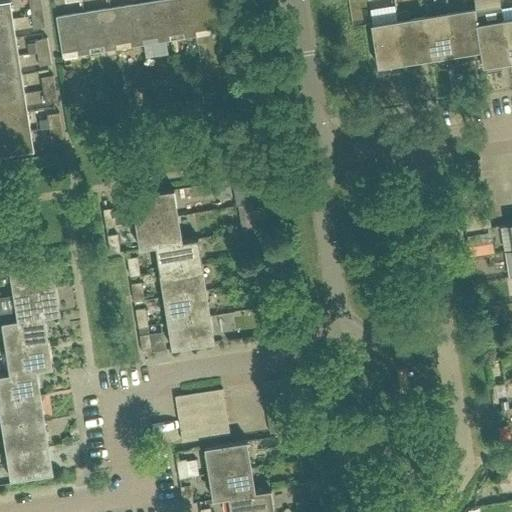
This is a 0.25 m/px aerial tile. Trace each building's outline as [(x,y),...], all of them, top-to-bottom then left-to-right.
[(0,0),(0,19),(13,17),(10,0),(0,0)] [(28,0),(31,14),(43,12),(41,0),(28,0)] [(158,41),(170,39),(163,0),(146,0),(137,2),(143,43),(144,43),(143,37),(157,35),(158,41)] [(184,36),(196,34),(190,0),(163,0),(170,39),(169,33),(183,31),(184,36)] [(218,0),(190,0),(196,34),(197,34),(196,28),(210,26),(211,32),(224,30),(218,0)] [(137,2),(110,6),(117,47),(118,47),(117,41),(130,39),(131,45),(143,43),(137,2)] [(105,49),(117,47),(110,6),(84,10),(91,52),(91,51),(90,46),(104,43),(105,49)] [(477,22),(478,22),(476,10),(476,6),(449,10),(456,53),(481,49),(477,22)] [(477,22),(481,49),(484,65),(509,61),(503,18),(501,6),(476,10),(478,22),(477,22)] [(397,11),(398,18),(404,61),(430,57),(423,14),(411,16),(410,9),(397,11)] [(77,48),(78,54),(91,52),(84,10),(56,15),(63,56),(64,56),(63,50),(77,48)] [(430,57),(456,53),(449,10),(423,14),(430,57)] [(43,12),(31,14),(33,27),(45,26),(43,12)] [(509,61),(511,60),(511,16),(503,18),(509,61)] [(0,38),(16,36),(13,17),(0,19),(0,38)] [(379,65),(404,61),(398,18),(372,22),(379,65)] [(0,57),(19,54),(16,36),(0,38),(0,57)] [(35,39),(37,51),(49,49),(47,37),(35,39)] [(37,51),(39,65),(51,63),(49,49),(37,51)] [(0,76),(22,73),(19,54),(0,57),(0,76)] [(0,95),(25,91),(22,73),(0,76),(0,95)] [(43,89),(55,87),(53,75),(41,76),(43,89)] [(55,87),(43,89),(45,102),(57,100),(55,87)] [(0,114),(28,110),(25,91),(0,95),(0,114)] [(0,133),(31,128),(28,110),(0,114),(0,133)] [(49,127),(61,125),(59,112),(47,114),(49,127)] [(223,141),(226,141),(236,139),(235,130),(233,118),(219,120),(223,141)] [(61,125),(49,127),(51,140),(63,138),(61,125)] [(31,128),(0,133),(0,153),(35,148),(31,128)] [(458,173),(482,169),(480,157),(456,161),(458,173)] [(460,184),(484,180),(482,169),(458,173),(460,184)] [(462,196),(486,192),(484,180),(460,184),(462,196)] [(136,221),(179,214),(174,188),(132,195),(136,221)] [(464,207),(488,203),(486,192),(462,196),(464,207)] [(466,218),(489,214),(488,203),(464,207),(466,218)] [(107,226),(116,225),(113,207),(104,208),(107,226)] [(183,240),(179,214),(136,221),(140,247),(156,245),(156,244),(183,240)] [(489,214),(466,218),(467,229),(491,225),(489,214)] [(111,252),(120,251),(117,233),(108,234),(111,252)] [(160,270),(203,263),(199,237),(183,240),(156,244),(156,245),(160,270)] [(130,274),(140,273),(137,255),(128,257),(130,274)] [(14,293),(57,286),(52,260),(10,267),(14,293)] [(164,295),(207,289),(203,263),(160,270),(164,295)] [(134,300),(144,298),(141,281),(132,282),(134,300)] [(45,314),(61,312),(57,286),(14,293),(18,318),(18,319),(45,314)] [(168,321),(211,314),(207,289),(164,295),(168,321)] [(139,326),(148,324),(145,306),(136,308),(139,326)] [(49,340),(45,314),(18,319),(18,318),(2,320),(6,347),(49,340)] [(211,314),(168,321),(172,347),(215,340),(211,314)] [(143,352),(153,350),(150,332),(140,334),(143,352)] [(37,368),(53,366),(49,340),(6,347),(10,372),(37,368)] [(0,400),(42,394),(37,368),(10,372),(0,373),(0,400)] [(273,391),(288,389),(286,377),(262,381),(264,393),(273,391)] [(276,407),(290,405),(307,402),(304,386),(288,389),(273,391),(276,407)] [(201,403),(225,399),(223,387),(199,391),(201,403)] [(177,406),(201,403),(199,391),(175,395),(177,406)] [(0,409),(3,426),(46,419),(42,394),(0,400),(0,409)] [(500,400),(501,408),(509,407),(508,398),(500,400)] [(203,414),(227,410),(225,399),(201,403),(203,414)] [(179,418),(203,414),(201,403),(177,406),(179,418)] [(269,420),(292,416),(290,405),(276,407),(267,409),(269,420)] [(204,425),(228,421),(227,410),(203,414),(204,425)] [(181,429),(204,425),(203,414),(179,418),(181,429)] [(292,416),(269,420),(270,432),(294,428),(292,416)] [(7,452),(50,445),(46,419),(3,426),(7,452)] [(204,425),(206,437),(230,433),(228,421),(204,425)] [(183,440),(206,437),(204,425),(181,429),(183,440)] [(209,472),(252,465),(248,439),(205,446),(209,472)] [(50,445),(7,452),(11,478),(54,471),(50,445)] [(180,477),(189,475),(186,458),(177,459),(180,477)] [(256,491),(256,490),(252,465),(209,472),(213,498),(229,496),(229,495),(256,491)] [(184,503),(193,501),(190,484),(181,485),(184,503)] [(231,511),(275,511),(272,488),(256,490),(256,491),(229,495),(229,496),(231,511)]
